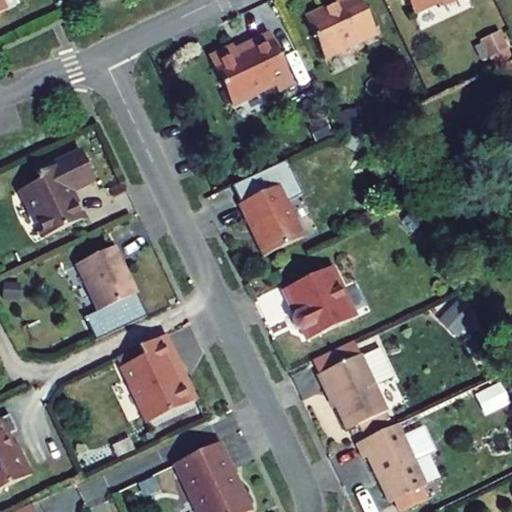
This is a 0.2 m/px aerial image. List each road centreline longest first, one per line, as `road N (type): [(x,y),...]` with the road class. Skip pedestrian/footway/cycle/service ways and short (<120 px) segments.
road 1 (residential): [(307,511),(306,492),(268,407),(103,56)]
road 2 (residential): [(103,56),(219,0)]
